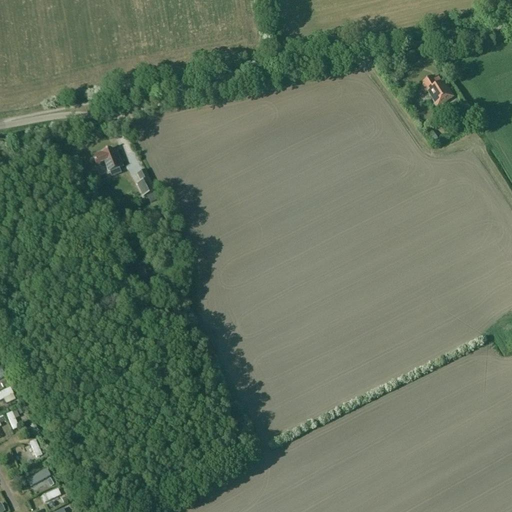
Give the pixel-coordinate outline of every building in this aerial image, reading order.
[(435,83),(432,78),(422,84),(423,86),(421,87),(425,94),(427,93),(436,106),(452,96),(444,82),(441,84),(439,80),(435,83)] [(439,141),(430,130),(425,134),(434,145),(439,141)] [(116,152),(112,154),(110,149),(100,153),(91,157),(95,166),(104,163),(108,173),(122,167),(116,152)] [(140,183),(136,185),(142,197),(154,192),(148,179),(146,180),(140,182),(140,183)] [(0,393),(0,404),(5,402),(3,400),(13,395),(10,389),(0,393)] [(13,433),(19,431),(13,414),(7,416),(13,433)] [(31,461),(39,459),(35,442),(26,445),(31,461)] [(46,470),(32,478),(36,484),(50,476),(46,470)] [(57,491),(41,498),(45,507),(61,500),(57,491)]
